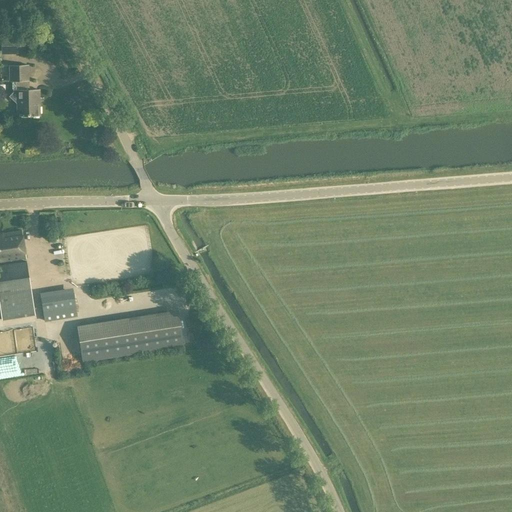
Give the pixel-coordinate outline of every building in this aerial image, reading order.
[(2,52),(25,51),(25,34),(1,34),(2,52)] [(8,94),(16,102),(17,116),(39,115),(39,97),(36,97),(36,89),(29,89),(29,65),(8,65),(9,81),(11,81),(11,90),(8,94)] [(0,233),(0,262),(26,258),(21,230),(0,233)] [(35,315),(26,261),(0,265),(0,308),(2,320),(35,315)] [(76,316),(73,293),(41,298),(45,320),(76,316)] [(78,332),(83,361),(183,346),(179,316),(78,332)]
